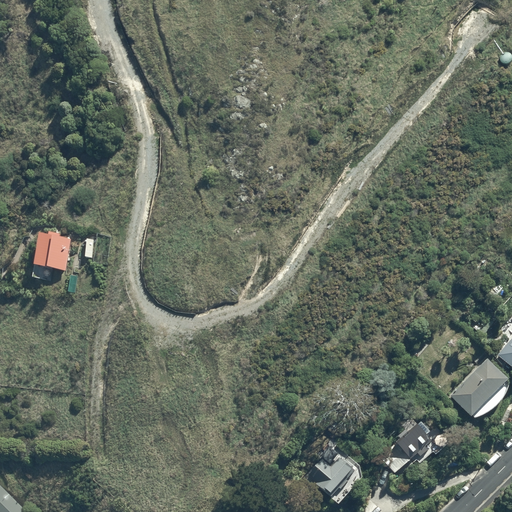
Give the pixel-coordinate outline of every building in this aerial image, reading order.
[(511,341),(497,358),(511,372),(511,341)] [(488,362),(450,399),(471,425),(509,387),(488,362)] [(422,425),(408,437),(406,434),(397,442),(400,444),(395,449),(409,465),(416,459),(420,463),(428,456),(425,453),(432,447),(426,440),(430,436),(422,425)] [(317,489),(316,490),(331,508),(339,499),(340,500),(348,492),(347,491),(355,481),(338,461),(331,471),(323,463),(309,480),(317,489)] [(24,511),(0,487),(0,511),(24,511)]
